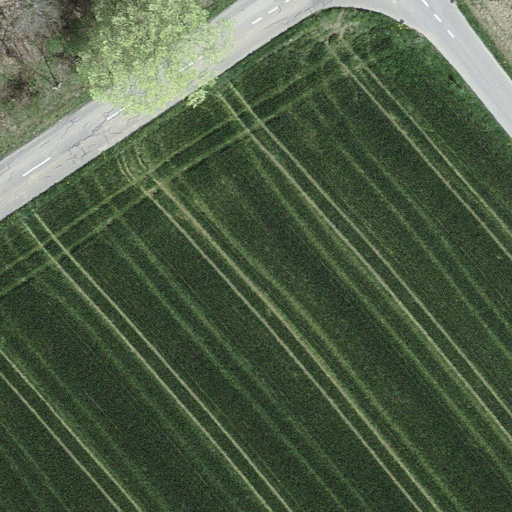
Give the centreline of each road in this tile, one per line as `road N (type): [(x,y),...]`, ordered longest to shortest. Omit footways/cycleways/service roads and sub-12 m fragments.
road 1 (tertiary): [(282,0),(0,188)]
road 2 (residential): [(511,111),(421,0)]
